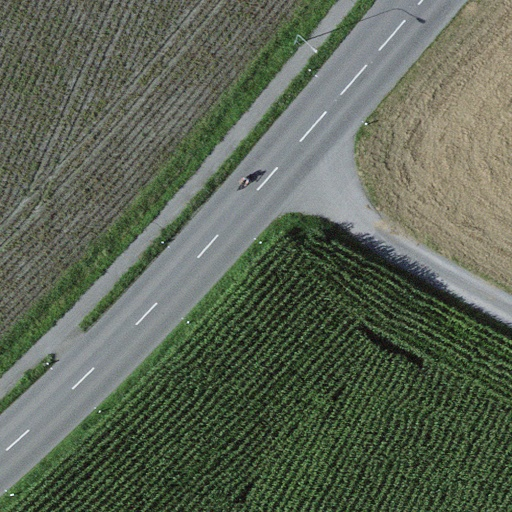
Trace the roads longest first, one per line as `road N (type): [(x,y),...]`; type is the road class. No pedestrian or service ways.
road 1 (tertiary): [(0,453),(290,158),(429,0)]
road 2 (track): [(511,303),(382,230),(290,158)]
